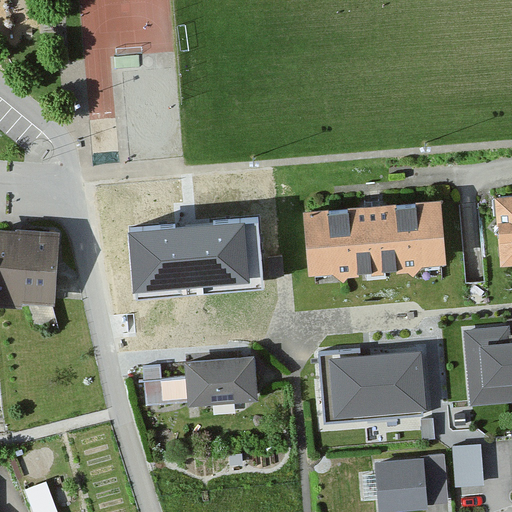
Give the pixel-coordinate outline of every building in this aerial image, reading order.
[(449,204),(312,218),(319,281),(455,267),(449,204)] [(258,218),(129,228),(134,290),(263,279),(258,218)] [(0,324),(9,325),(10,308),(61,312),(66,236),(0,231),(0,324)] [(504,327),(468,330),(473,398),(511,394),(511,337),(505,338),(504,327)] [(419,346),(331,354),(336,408),(424,401),(419,346)] [(256,366),(247,361),(191,366),(195,411),(265,404),(262,375),(256,366)] [(485,480),(483,438),(455,438),(457,481),(485,480)] [(426,460),(379,463),(382,511),(418,511),(433,511),(433,506),(452,505),(449,456),(426,457),(426,460)] [(34,511),(58,511),(50,476),(27,481),(34,511)]
